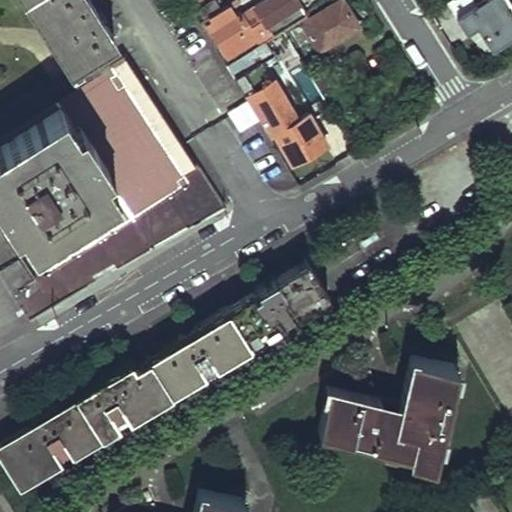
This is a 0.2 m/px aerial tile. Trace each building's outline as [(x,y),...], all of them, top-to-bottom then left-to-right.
[(27,0),(56,42),(71,64),(117,35),(93,0),(27,0)] [(261,43),(307,12),(298,0),(261,0),(255,4),(264,18),(250,27),(241,14),(236,18),(228,5),(206,20),(231,57),(258,38),(261,43)] [(337,0),(294,28),(309,52),(359,21),(346,0),(337,0)] [(450,0),(482,52),(511,32),(511,1),(511,0),(450,0)] [(264,18),(255,4),(241,14),(250,27),(264,18)] [(230,65),(274,137),(279,134),(293,162),(327,143),(311,114),(298,121),(255,48),(230,65)] [(0,135),(0,193),(44,262),(197,162),(127,53),(0,135)] [(319,78),(333,100),(343,94),(329,72),(319,78)] [(131,356),(0,437),(0,456),(18,486),(329,292),(306,256),(136,362),(131,356)] [(330,384),(320,428),(405,446),(404,457),(431,462),(453,364),(411,352),(399,398),(330,384)] [(237,511),(241,496),(202,487),(195,511),(237,511)]
